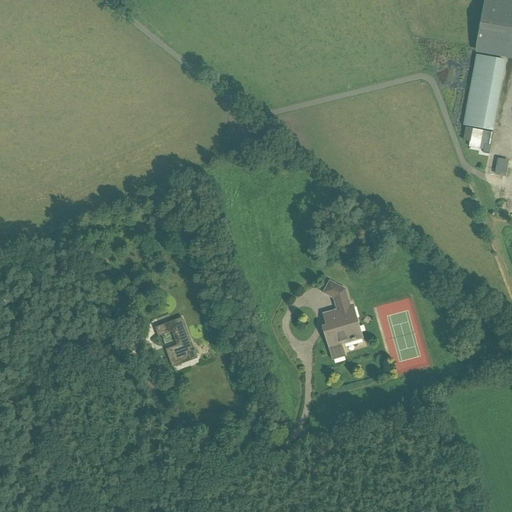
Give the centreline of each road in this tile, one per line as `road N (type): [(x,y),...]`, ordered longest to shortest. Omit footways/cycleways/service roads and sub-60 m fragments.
road 1 (track): [(107,0),(251,116),(423,76),(433,82),(465,167),(511,179)]
road 2 (unclassified): [(40,511),(287,436),(298,426),(317,327)]
